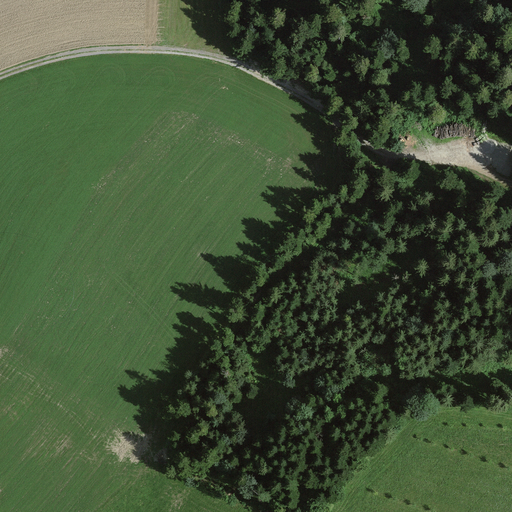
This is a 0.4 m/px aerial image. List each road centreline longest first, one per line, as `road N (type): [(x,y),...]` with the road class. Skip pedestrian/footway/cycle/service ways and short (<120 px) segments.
road 1 (track): [(0,77),(77,52),(186,52),(257,75),(387,154),(450,160),(511,180)]
road 2 (track): [(171,429),(203,409),(283,393),(511,370)]
road 3 (track): [(283,393),(248,343),(258,301),(399,157)]
